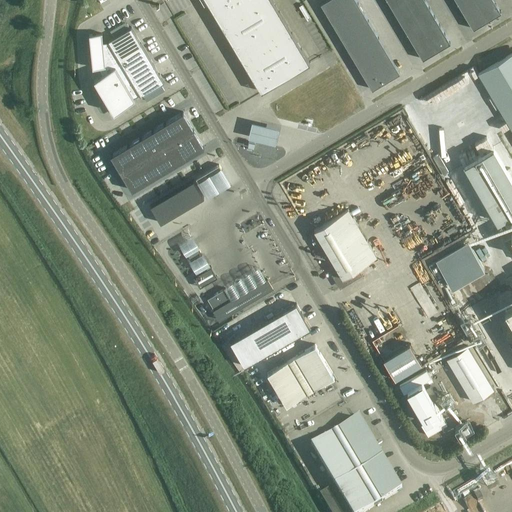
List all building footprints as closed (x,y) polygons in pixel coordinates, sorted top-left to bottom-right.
[(272,0),(205,0),(206,1),(203,3),(204,4),(208,3),(261,92),(310,63),(272,0)] [(399,73),(355,0),(325,0),(320,3),(372,90),(399,73)] [(386,0),(422,59),(450,43),(424,0),(386,0)] [(455,0),(473,29),(501,13),(493,0),(455,0)] [(141,96),(164,82),(131,27),(108,41),(109,42),(102,43),(102,34),(89,35),(92,68),(97,68),(97,70),(99,74),(100,76),(94,79),(114,112),(134,100),(134,99),(140,95),(141,96)] [(511,52),(497,61),(511,85),(511,52)] [(511,130),(511,85),(497,61),(478,73),(511,130)] [(110,155),(131,190),(204,147),(182,112),(110,155)] [(266,112),(263,130),(290,135),(294,118),(266,112)] [(511,180),(477,120),(448,136),(497,222),(511,212),(511,180)] [(219,165),(196,178),(198,183),(221,169),(219,165)] [(193,180),(150,205),(160,223),(204,197),(193,180)] [(337,268),(332,271),(331,273),(339,286),(341,287),(359,276),(360,273),(357,268),(376,257),(348,209),(314,229),(337,268)] [(435,260),(451,287),(484,268),(468,241),(435,260)] [(198,248),(187,254),(191,261),(202,255),(198,248)] [(193,277),(199,288),(217,277),(211,266),(193,277)] [(231,299),(264,280),(257,269),(225,288),(231,299)] [(225,288),(207,299),(213,309),(213,310),(219,320),(272,289),(266,279),(264,280),(231,299),(225,288)] [(296,304),(230,342),(244,366),(310,328),(296,304)] [(315,344),(291,359),(310,391),(331,379),(332,374),(315,344)] [(409,344),(383,359),(395,379),(421,363),(409,344)] [(446,358),(472,402),(493,389),(467,346),(446,358)] [(291,359),(267,373),(284,402),(289,404),(310,391),(291,359)] [(312,449),(334,486),(382,458),(360,420),(355,419),(313,444),(312,449)] [(334,486),(319,495),(329,511),(364,511),(399,492),(400,487),(382,458),(334,486)]
